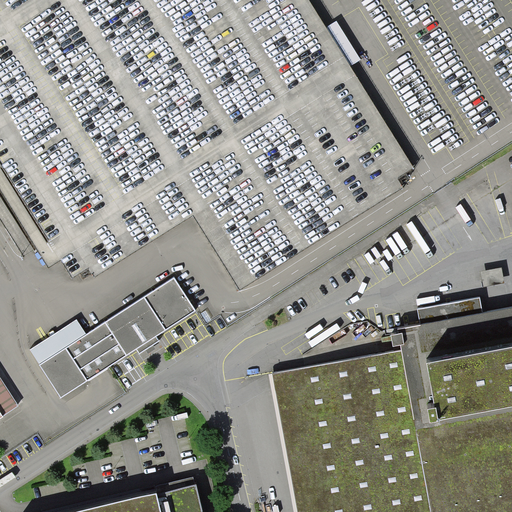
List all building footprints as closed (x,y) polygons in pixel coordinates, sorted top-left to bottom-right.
[(0,0),(0,219),(23,257),(34,250),(47,270),(62,261),(73,279),(89,269),(95,279),(193,218),(238,289),(402,187),(395,177),(411,167),(306,0),(0,0)] [(504,267),(484,271),(486,284),(507,280),(504,267)] [(29,347),(60,395),(193,309),(171,276),(84,332),(75,317),(29,347)] [(511,511),(511,306),(399,325),(402,350),(430,511),(511,511)] [(430,511),(402,350),(271,375),(295,511),(430,511)] [(0,411),(17,400),(0,373),(0,411)] [(203,511),(195,479),(157,489),(156,482),(83,499),(30,511),(203,511)]
